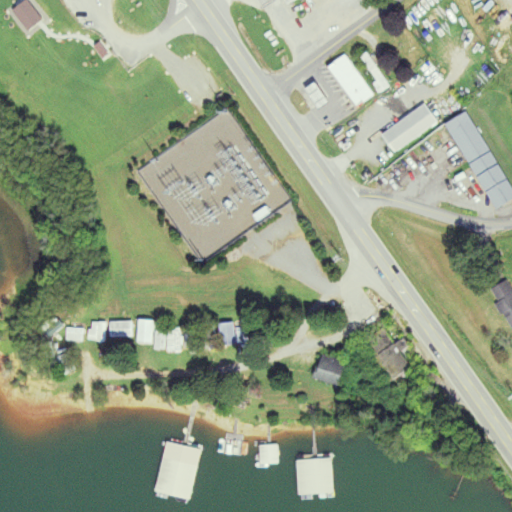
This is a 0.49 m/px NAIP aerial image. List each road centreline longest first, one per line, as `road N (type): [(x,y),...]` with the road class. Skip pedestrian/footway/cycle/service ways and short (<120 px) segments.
road 1 (trunk): [(189,0),(511,454)]
road 2 (residential): [(345,214),(366,202),(467,222),(511,217)]
road 3 (residential): [(256,96),(384,0)]
